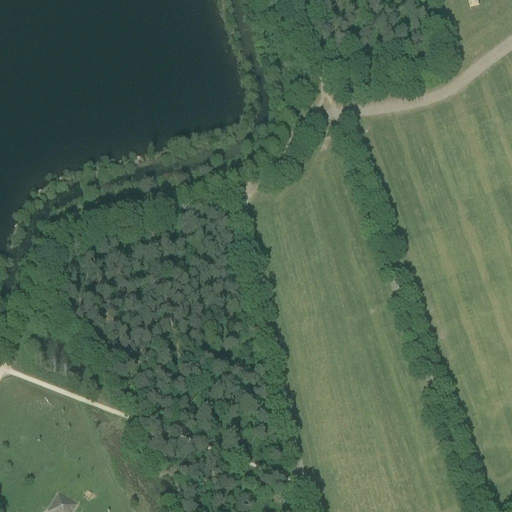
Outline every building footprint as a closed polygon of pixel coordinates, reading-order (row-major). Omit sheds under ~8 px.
[(467,0),(469,9),(478,7),(476,0),(467,0)] [(347,267),(356,264),(353,253),(343,256),(347,267)] [(357,269),(362,280),(372,276),(368,265),(357,269)] [(331,288),(350,283),(347,271),(328,276),(331,288)] [(285,300),(293,298),(294,302),(306,299),(302,287),(283,293),(285,300)] [(391,309),(384,290),(372,295),(379,313),(391,309)] [(380,316),(381,322),(390,320),(388,314),(380,316)] [(385,334),(395,330),(392,324),(383,328),(385,334)] [(389,347),(401,344),(399,336),(387,339),(389,347)] [(409,370),(399,373),(400,379),(411,376),(409,370)] [(408,404),(424,399),(419,380),(402,385),(408,404)] [(400,477),(377,400),(336,412),(360,490),(400,477)] [(421,404),(410,407),(413,416),(424,413),(421,404)] [(418,436),(429,434),(426,416),(416,418),(418,436)] [(422,441),(424,449),(436,445),(434,437),(422,441)] [(437,449),(426,453),(428,459),(439,455),(437,449)] [(441,460),(430,464),(432,470),(443,465),(441,460)] [(320,466),(308,468),(309,476),(322,473),(320,466)] [(47,511),(73,511),(78,504),(60,493),(47,511)]
